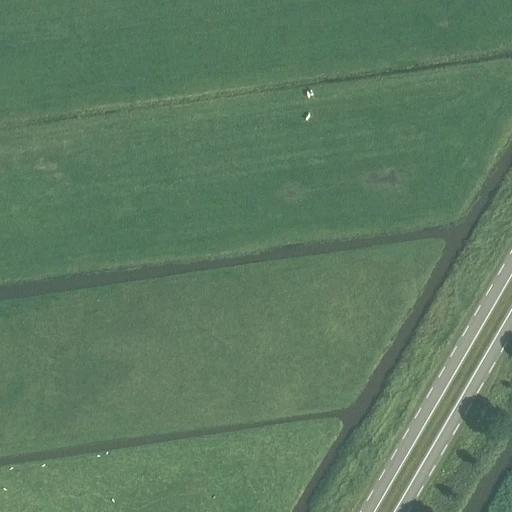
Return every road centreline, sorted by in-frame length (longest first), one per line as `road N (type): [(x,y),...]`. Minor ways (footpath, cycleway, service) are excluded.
road 1 (secondary): [(511,264),(368,511)]
road 2 (secondary): [(402,511),(511,324)]
